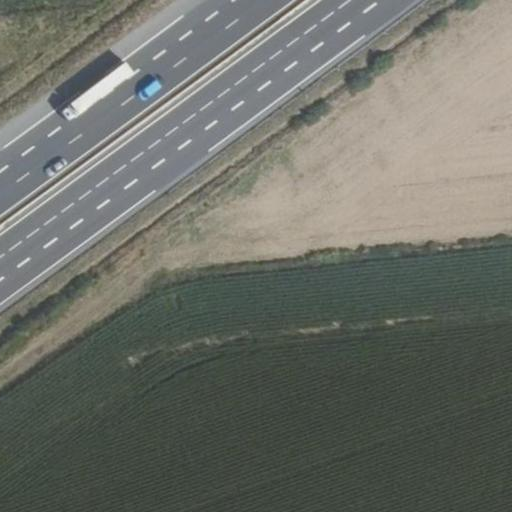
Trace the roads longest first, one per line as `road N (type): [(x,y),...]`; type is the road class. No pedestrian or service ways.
road 1 (trunk): [(0,265),(362,0)]
road 2 (trunk): [(246,0),(0,181)]
